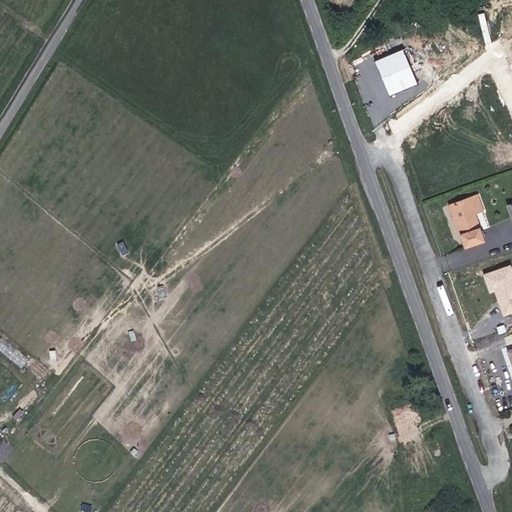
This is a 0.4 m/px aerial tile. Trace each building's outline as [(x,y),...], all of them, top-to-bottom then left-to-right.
[(27,0),(22,0),(19,6),(31,15),(37,7),(27,0)] [(376,59),(390,94),(418,83),(404,48),(376,59)] [(480,195),(471,197),(476,212),(485,209),(480,195)] [(476,212),(471,197),(452,204),(462,234),(464,234),(468,245),(485,239),(476,212)] [(490,292),(496,291),(503,314),(511,311),(511,264),(511,263),(484,271),(490,292)]
